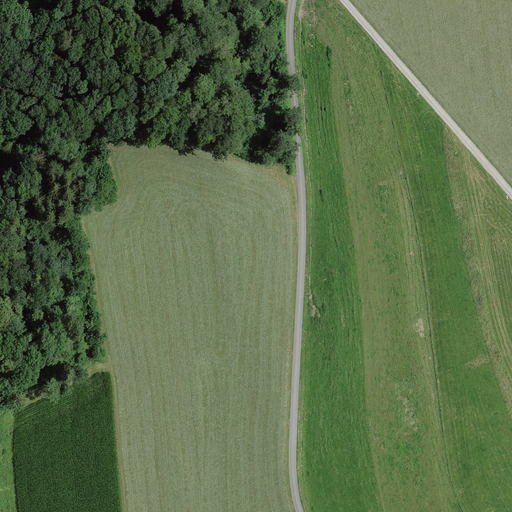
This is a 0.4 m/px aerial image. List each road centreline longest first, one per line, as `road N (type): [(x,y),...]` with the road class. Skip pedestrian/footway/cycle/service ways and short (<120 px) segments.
road 1 (residential): [(301,511),(293,460),(304,210),(293,0)]
road 2 (track): [(345,0),(511,195)]
